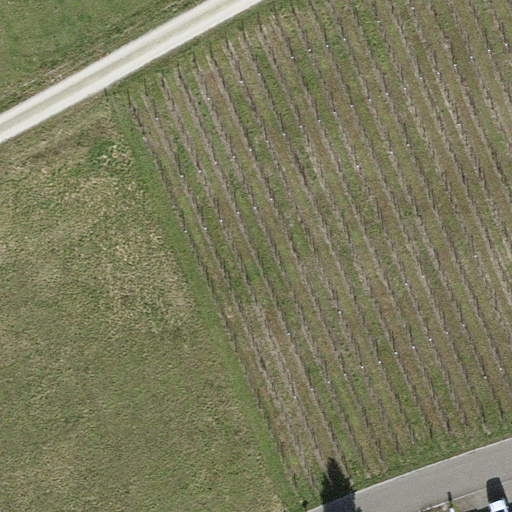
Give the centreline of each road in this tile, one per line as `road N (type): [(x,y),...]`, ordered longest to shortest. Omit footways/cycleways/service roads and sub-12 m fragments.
road 1 (track): [(237,0),(0,128)]
road 2 (residential): [(511,456),(366,511)]
